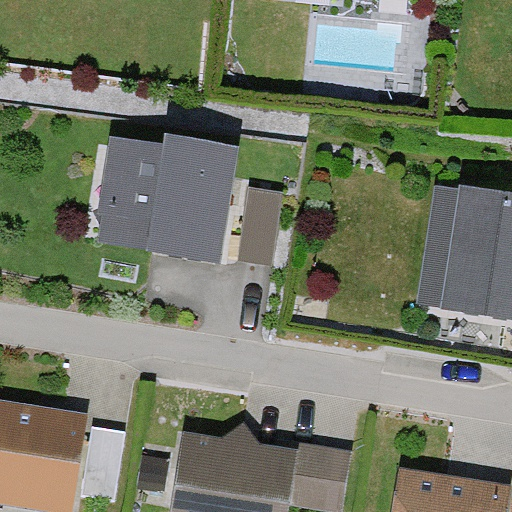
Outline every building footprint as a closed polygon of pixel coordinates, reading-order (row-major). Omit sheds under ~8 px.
[(210,265),(229,150),(154,138),(151,151),(99,142),(82,244),(210,265)] [(511,199),(453,191),(436,313),(511,323),(511,199)] [(270,197),(240,193),(231,265),(261,268),(270,197)] [(0,509),(17,511),(62,511),(78,418),(0,404),(0,509)] [(331,511),(341,458),(282,449),(281,456),(249,451),(234,432),(215,446),(176,439),(164,511),(331,511)] [(107,507),(117,438),(85,433),(75,503),(107,507)] [(494,511),(498,495),(391,477),(384,511),(494,511)]
